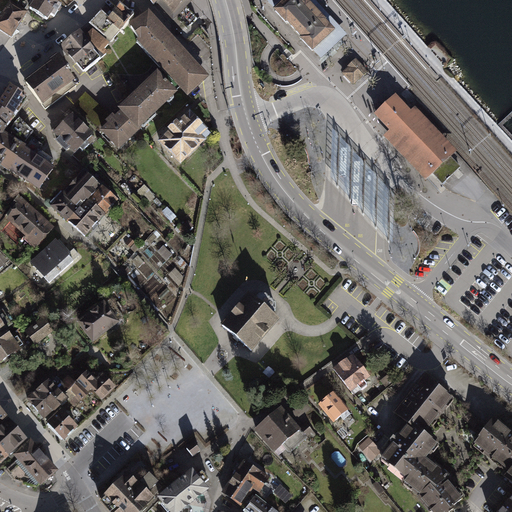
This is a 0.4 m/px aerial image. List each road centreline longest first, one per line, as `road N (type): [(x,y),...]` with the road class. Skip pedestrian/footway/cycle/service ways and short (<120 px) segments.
road 1 (primary): [(246,119),(265,164),(299,209),(414,304)]
road 2 (residential): [(381,158),(326,97),(246,119)]
road 3 (primary): [(414,304),(511,383)]
road 4 (primary): [(225,0),(246,119)]
